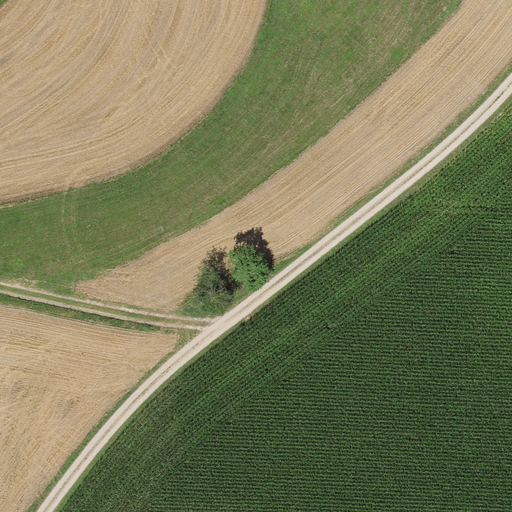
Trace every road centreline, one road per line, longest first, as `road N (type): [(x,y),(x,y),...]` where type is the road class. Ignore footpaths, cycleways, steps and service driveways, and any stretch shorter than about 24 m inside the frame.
road 1 (track): [(511,79),(447,145),(114,421),(41,511)]
road 2 (track): [(217,328),(156,325),(0,292)]
